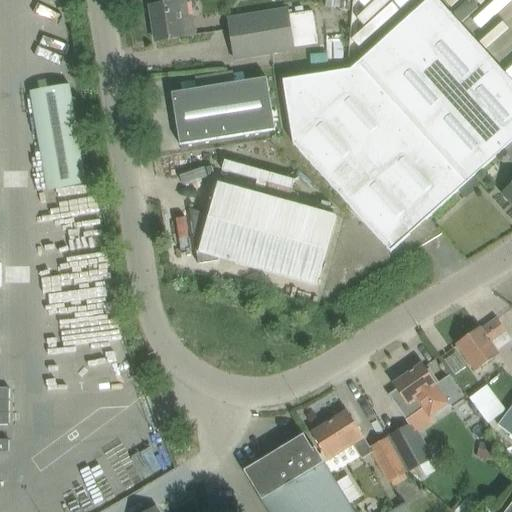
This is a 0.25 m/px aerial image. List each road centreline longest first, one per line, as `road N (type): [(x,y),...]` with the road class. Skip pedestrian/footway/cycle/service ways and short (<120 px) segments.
road 1 (unclassified): [(220,387),(195,379),(169,355),(145,291),(100,0)]
road 2 (unclassified): [(220,387),(263,395),(321,372),(511,251)]
road 3 (unclassified): [(212,511),(220,387)]
